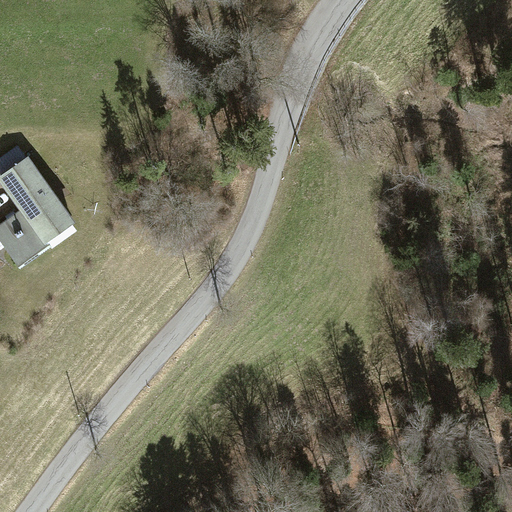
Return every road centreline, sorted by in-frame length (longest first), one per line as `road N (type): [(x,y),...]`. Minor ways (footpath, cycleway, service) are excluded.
road 1 (tertiary): [(32,511),(240,252),(315,38),(342,0)]
road 2 (track): [(0,123),(127,125),(159,87),(154,25),(162,0)]
road 3 (track): [(0,34),(154,25)]
